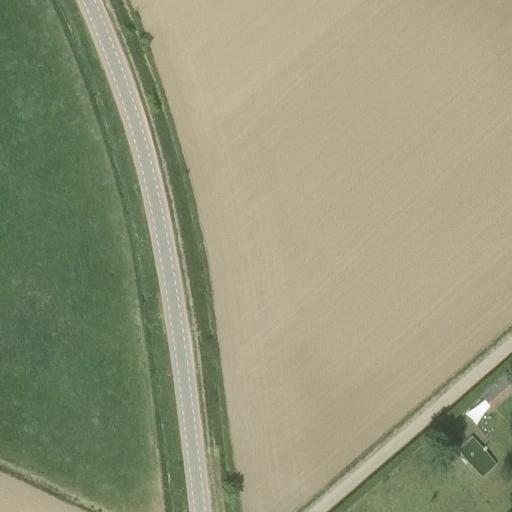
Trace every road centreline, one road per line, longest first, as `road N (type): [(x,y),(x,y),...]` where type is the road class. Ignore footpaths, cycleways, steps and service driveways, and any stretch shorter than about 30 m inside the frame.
road 1 (tertiary): [(200,511),(168,263),(139,130),(90,0)]
road 2 (unclassified): [(315,511),(511,346)]
